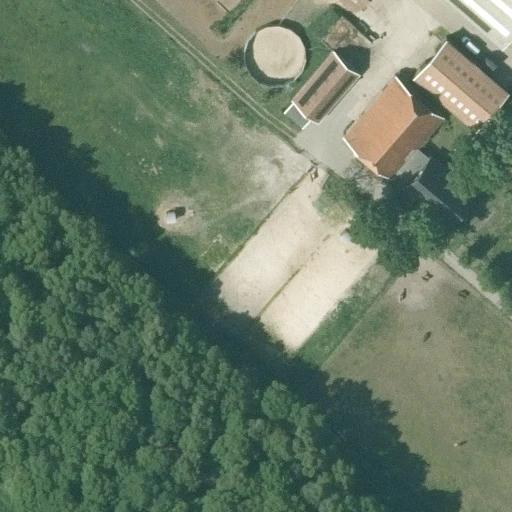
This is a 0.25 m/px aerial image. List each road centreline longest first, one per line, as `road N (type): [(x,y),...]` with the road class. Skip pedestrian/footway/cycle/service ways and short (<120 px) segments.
road 1 (track): [(398,511),(0,162)]
road 2 (track): [(0,352),(98,383),(135,412),(163,452),(254,511)]
road 3 (track): [(317,142),(290,137),(132,0)]
